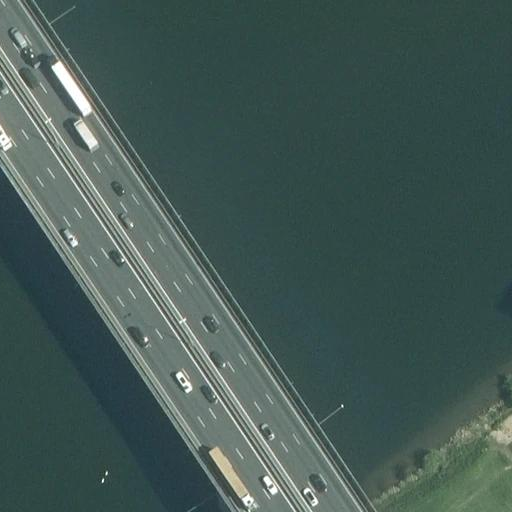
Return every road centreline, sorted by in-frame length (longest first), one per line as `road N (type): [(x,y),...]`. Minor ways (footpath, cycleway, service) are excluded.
road 1 (motorway): [(335,511),(0,15)]
road 2 (motorway): [(0,113),(268,511)]
